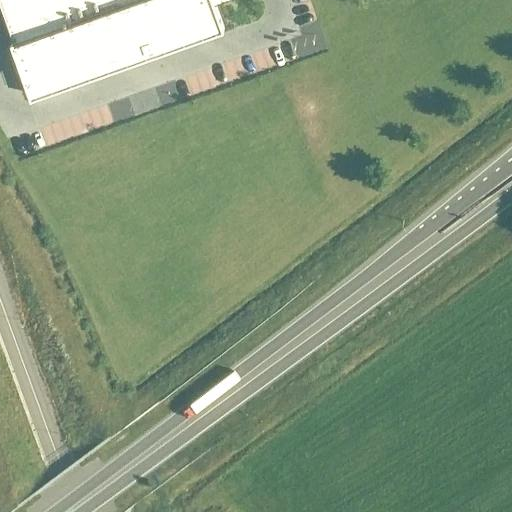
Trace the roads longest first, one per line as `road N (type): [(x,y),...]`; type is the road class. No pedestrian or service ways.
road 1 (trunk): [(511,167),(225,395)]
road 2 (trunk): [(225,395),(511,196)]
road 3 (unclassified): [(75,511),(0,305)]
road 4 (trunk): [(225,395),(69,511)]
